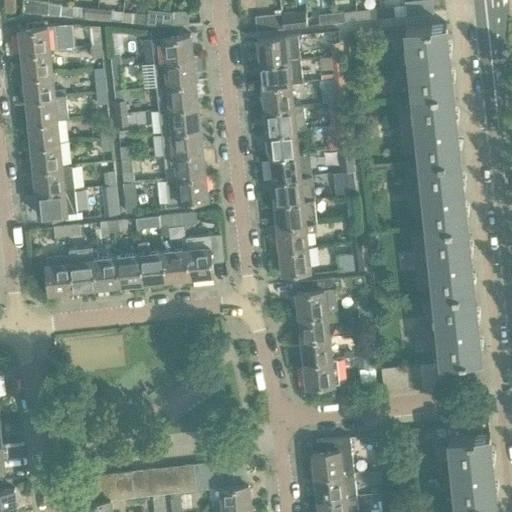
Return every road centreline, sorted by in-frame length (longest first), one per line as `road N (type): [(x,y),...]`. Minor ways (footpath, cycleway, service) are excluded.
road 1 (residential): [(248,300),(219,0)]
road 2 (residential): [(17,328),(248,300)]
road 3 (residential): [(278,418),(486,397)]
road 4 (residential): [(280,436),(94,458)]
road 5 (residential): [(17,328),(51,511)]
road 6 (secondary): [(493,83),(511,255)]
road 7 (residential): [(0,170),(17,328)]
road 8 (residential): [(278,418),(248,300)]
